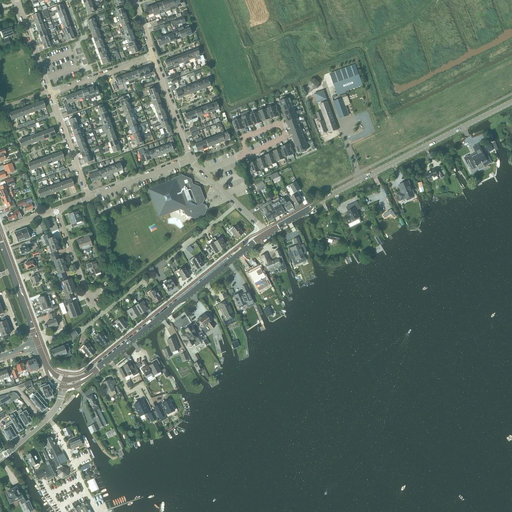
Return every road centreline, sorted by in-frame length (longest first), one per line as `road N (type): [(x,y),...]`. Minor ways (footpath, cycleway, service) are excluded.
road 1 (secondary): [(267,233),(511,102)]
road 2 (secondary): [(63,386),(81,381),(267,233)]
